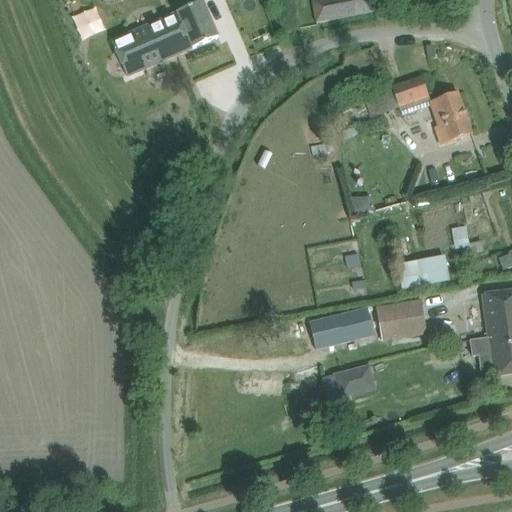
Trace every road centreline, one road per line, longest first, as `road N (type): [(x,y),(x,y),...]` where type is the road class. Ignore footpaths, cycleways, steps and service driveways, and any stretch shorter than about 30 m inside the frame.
road 1 (unclassified): [(176,511),(165,436),(173,309),(199,199),(243,101),(273,72),(347,38),(488,31)]
road 2 (secondary): [(307,511),(448,471)]
